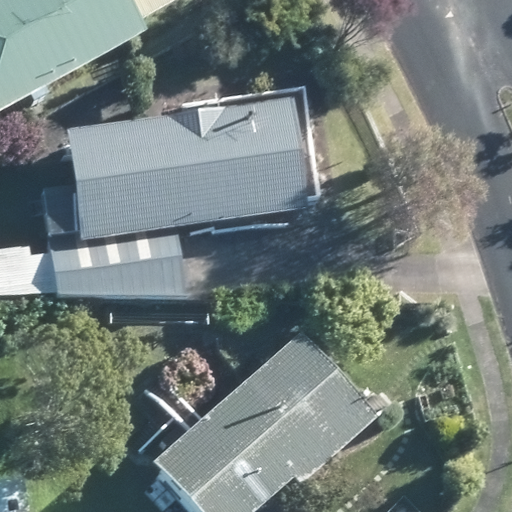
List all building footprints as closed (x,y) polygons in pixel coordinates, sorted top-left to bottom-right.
[(128,22),(169,0),(0,0),(0,107),(135,35),(128,22)] [(50,296),(176,298),(167,230),(294,213),(293,204),(279,103),(59,131),(61,143),(66,186),(72,232),(73,238),(42,242),(50,296)] [(32,158),(55,145),(38,116),(16,131),(32,158)] [(44,236),(72,232),(66,186),(37,190),(44,236)] [(365,420),(345,397),(290,336),(192,422),(142,466),(183,511),(246,511),(278,483),(284,489),(292,484),(365,420)]
